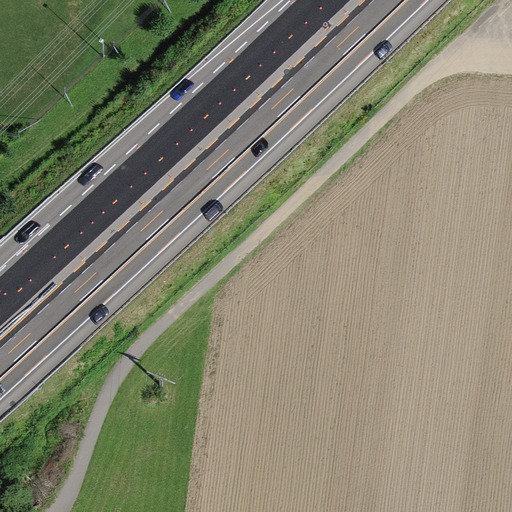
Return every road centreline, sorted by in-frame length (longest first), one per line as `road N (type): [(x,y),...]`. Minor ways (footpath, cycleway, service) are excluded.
road 1 (motorway): [(0,374),(400,0)]
road 2 (motorway): [(325,0),(0,300)]
